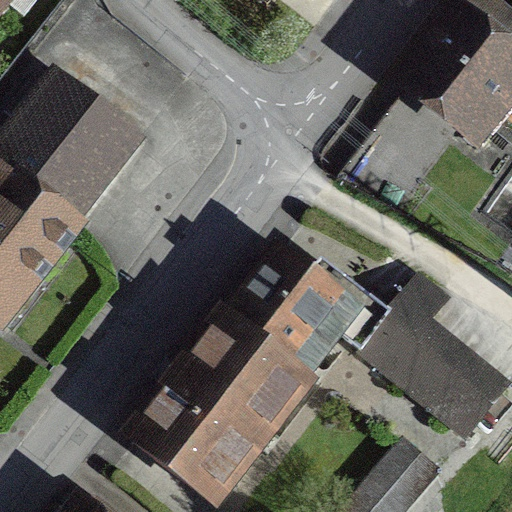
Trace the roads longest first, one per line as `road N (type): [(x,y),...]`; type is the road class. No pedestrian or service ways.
road 1 (residential): [(287,123),(0,499)]
road 2 (residential): [(142,0),(287,123)]
road 3 (residential): [(388,0),(287,123)]
